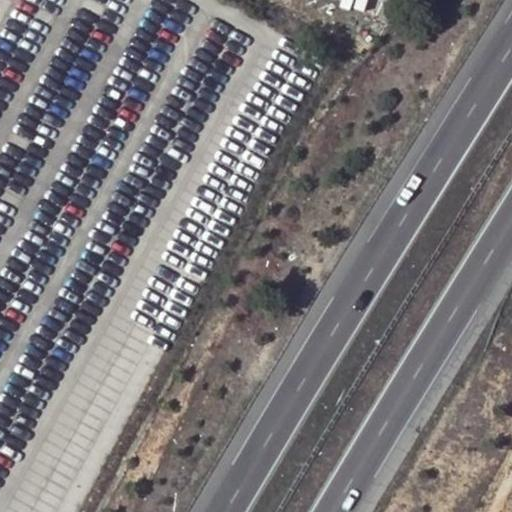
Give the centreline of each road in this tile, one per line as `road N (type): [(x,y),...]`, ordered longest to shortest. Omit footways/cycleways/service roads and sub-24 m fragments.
road 1 (motorway): [(511,47),(227,511)]
road 2 (motorway): [(341,511),(511,238)]
